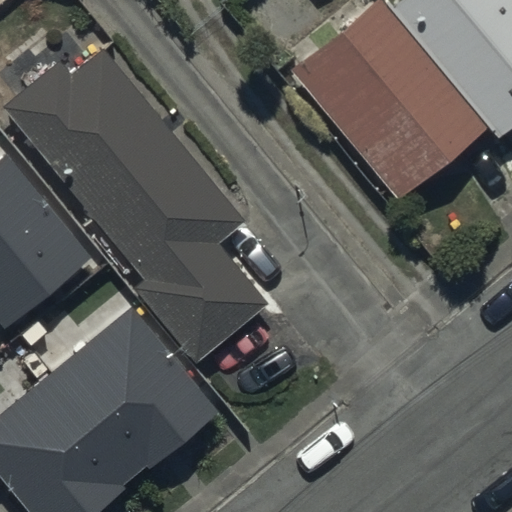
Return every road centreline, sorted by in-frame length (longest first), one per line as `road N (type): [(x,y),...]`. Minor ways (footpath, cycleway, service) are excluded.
road 1 (residential): [(110,0),(464,424)]
road 2 (unclassified): [(464,424),(359,511)]
